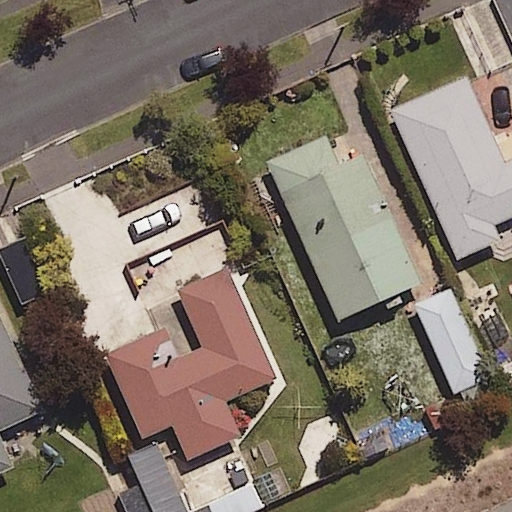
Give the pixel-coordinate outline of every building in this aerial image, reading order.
[(511,156),(505,160),(467,74),(389,108),(455,258),(501,238),(495,223),(511,215),(511,156)] [(324,133),(266,160),(338,319),(421,281),(362,152),(338,163),(324,133)] [(28,238),(0,250),(0,261),(24,312),(56,297),(28,238)] [(228,266),(177,289),(202,347),(176,358),(163,328),(104,353),(141,439),(171,426),(185,459),(241,435),(226,400),(277,378),(228,266)] [(454,288),(414,306),(456,398),(496,380),(454,288)] [(0,428),(41,409),(0,319),(0,470),(12,465),(0,438),(0,428)] [(188,511),(159,448),(130,461),(142,487),(123,496),(130,511),(256,511),(264,508),(254,486),(196,511),(188,511)]
